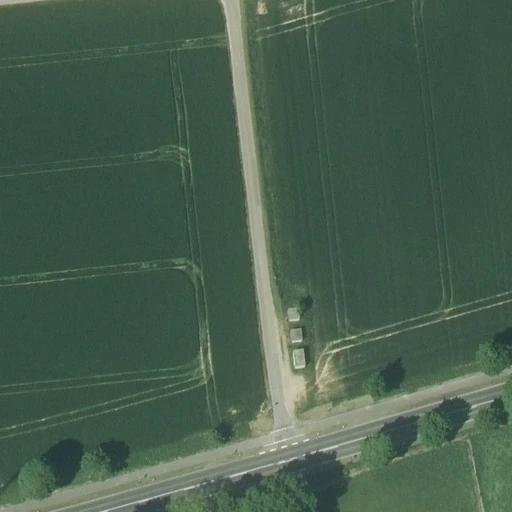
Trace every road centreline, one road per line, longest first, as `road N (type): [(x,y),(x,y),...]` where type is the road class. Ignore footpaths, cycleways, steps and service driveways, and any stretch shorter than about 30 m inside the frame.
road 1 (track): [(230,0),(285,459)]
road 2 (tertiary): [(285,459),(511,396)]
road 3 (tertiary): [(100,511),(285,459)]
